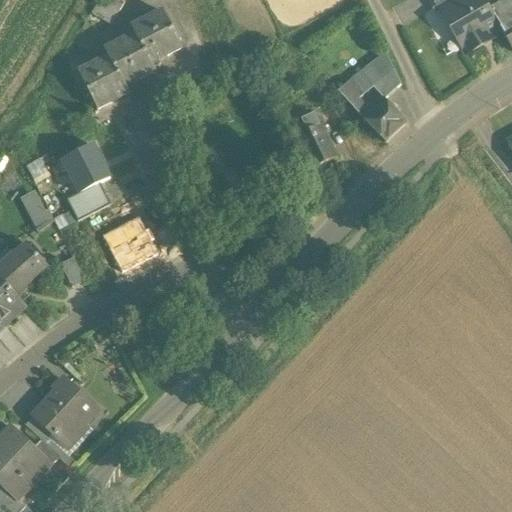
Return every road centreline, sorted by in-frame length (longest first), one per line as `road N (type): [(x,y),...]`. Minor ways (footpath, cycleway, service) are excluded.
road 1 (tertiary): [(242,326),(442,129)]
road 2 (tertiary): [(68,511),(209,373),(242,326)]
road 3 (residential): [(205,266),(111,306),(0,384)]
road 4 (residential): [(442,129),(377,0)]
road 5 (residential): [(205,266),(152,148)]
road 6 (track): [(442,129),(511,227)]
